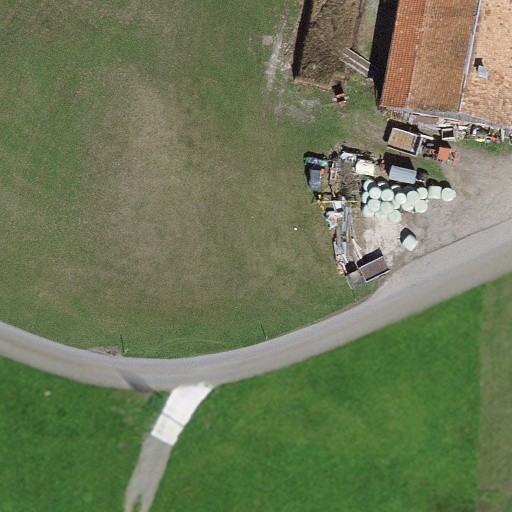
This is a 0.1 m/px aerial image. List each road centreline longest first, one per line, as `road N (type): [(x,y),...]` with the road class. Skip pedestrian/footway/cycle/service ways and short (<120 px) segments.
road 1 (unclassified): [(511,256),(274,354),(194,374),(84,367),(0,337)]
road 2 (track): [(137,511),(160,432),(194,374)]
